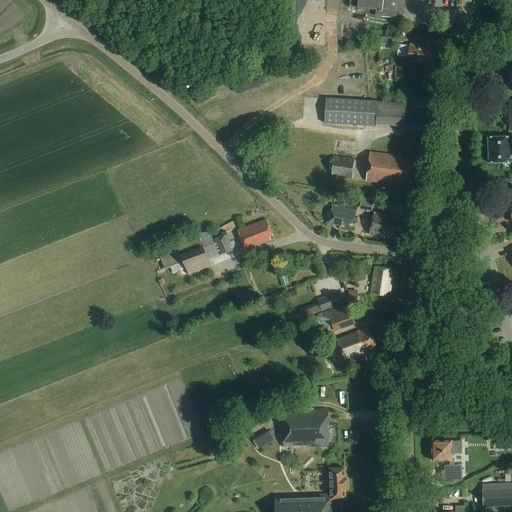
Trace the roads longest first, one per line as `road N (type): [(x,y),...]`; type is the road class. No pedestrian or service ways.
road 1 (unclassified): [(421,257),(310,236),(170,101),(65,18)]
road 2 (tertiary): [(405,511),(402,373),(421,257)]
road 3 (tertiary): [(426,249),(466,0)]
